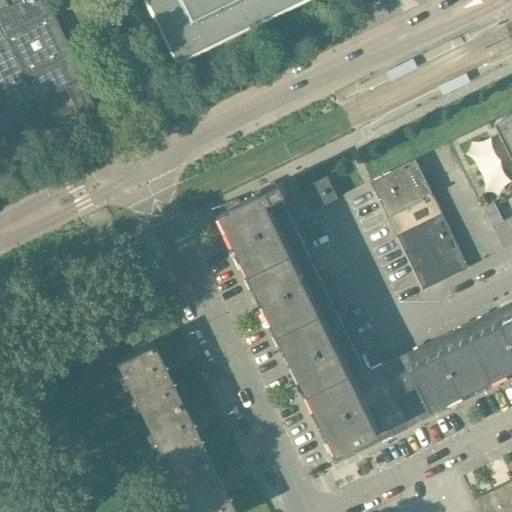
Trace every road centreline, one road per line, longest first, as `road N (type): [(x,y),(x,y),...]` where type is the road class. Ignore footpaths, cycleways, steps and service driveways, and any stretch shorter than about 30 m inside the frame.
road 1 (tertiary): [(138,168),(483,0)]
road 2 (residential): [(305,511),(138,168)]
road 3 (residential): [(333,511),(511,421)]
road 4 (tertiary): [(0,234),(138,168)]
